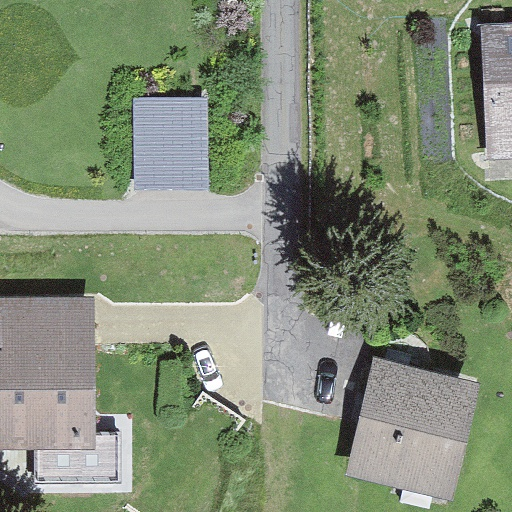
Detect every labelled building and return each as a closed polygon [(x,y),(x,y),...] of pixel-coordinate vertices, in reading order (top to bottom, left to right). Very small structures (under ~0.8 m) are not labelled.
[(485,149),(511,148),(511,35),(484,36),(485,149)] [(138,101),(138,122),(203,122),(202,101),(138,101)] [(203,122),(138,122),(139,185),(203,185),(203,122)] [(0,441),(87,441),(86,312),(0,311),(0,441)] [(363,467),(441,482),(457,397),(379,383),(363,467)] [(131,511),(182,511),(244,420),(203,392),(125,508),(131,511)]
